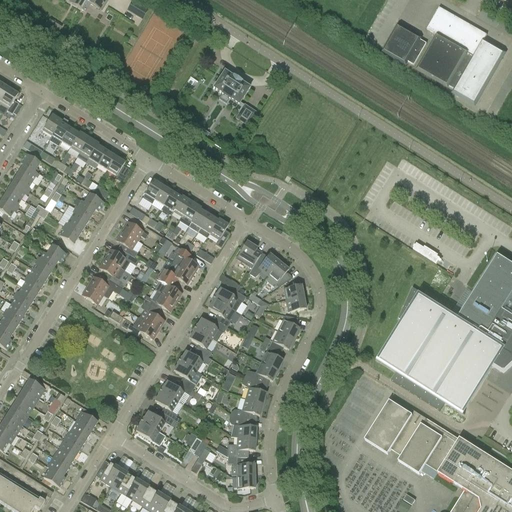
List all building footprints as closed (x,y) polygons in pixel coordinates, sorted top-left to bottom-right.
[(71,0),(69,3),(80,10),(85,13),(90,5),(101,12),(107,1),(106,1),(106,0),(71,0)] [(142,20),(147,12),(132,2),(127,10),(142,20)] [(427,30),(437,36),(473,58),(482,42),(483,42),(487,36),(439,9),(427,30)] [(45,26),(58,33),(62,26),(50,19),(45,26)] [(414,67),(415,64),(427,45),(420,40),(419,40),(398,27),(383,53),(405,65),(407,62),(414,67)] [(473,58),(437,36),(417,70),(447,88),(448,87),(455,91),(473,58)] [(473,58),(455,91),(453,94),(475,106),(505,54),(483,42),(482,42),(473,58)] [(249,90),(249,89),(248,88),(241,83),(240,82),(234,78),(233,77),(233,78),(225,73),(224,72),(223,73),(214,88),(213,89),(214,90),(226,97),(225,98),(229,101),(230,100),(234,103),(231,108),(240,113),(236,119),(247,127),(256,114),(244,106),(244,107),(239,104),(249,90)] [(0,102),(8,90),(0,84),(0,102)] [(19,105),(14,102),(18,95),(8,90),(0,102),(0,105),(8,110),(6,112),(12,116),(19,105)] [(51,137),(48,142),(49,142),(61,123),(52,117),(42,132),(51,137)] [(58,148),(61,143),(70,128),(61,123),(49,142),(58,148)] [(70,149),(80,134),(70,128),(61,143),(70,149)] [(79,154),(76,158),(77,159),(89,140),(80,134),(70,149),(79,154)] [(98,145),(89,140),(77,159),(86,164),(98,145)] [(95,170),(97,166),(98,166),(107,151),(98,145),(86,164),(95,170)] [(107,172),(116,157),(107,151),(98,166),(107,172)] [(36,175),(36,174),(38,171),(36,170),(40,165),(26,156),(20,165),(23,167),(36,175)] [(130,172),(123,167),(126,163),(116,157),(107,172),(116,178),(115,180),(123,185),(130,172)] [(36,175),(23,167),(18,175),(32,184),(35,179),(37,180),(39,176),(36,174),(36,175)] [(32,184),(18,175),(12,184),(28,194),(30,190),(28,189),(32,184)] [(142,200),(151,205),(154,201),(164,186),(154,181),(142,200)] [(28,194),(12,184),(7,192),(21,201),(24,196),(26,197),(28,194)] [(154,201),(163,207),(173,192),(164,186),(154,201)] [(94,193),(97,195),(105,200),(109,194),(97,187),(94,193)] [(21,201),(7,192),(1,201),(17,211),(19,208),(18,207),(21,201)] [(163,207),(161,211),(170,216),(172,212),(173,213),(182,198),(173,192),(163,207)] [(82,203),(95,212),(98,213),(103,204),(89,196),(86,201),(84,200),(82,203)] [(173,213),(181,218),(182,219),(191,204),(182,198),(173,213)] [(82,203),(76,199),(73,205),(76,207),(74,210),(90,220),(95,212),(82,203)] [(17,211),(1,201),(0,203),(0,212),(10,219),(13,213),(15,214),(17,211)] [(181,218),(179,222),(188,228),(200,209),(191,204),(182,219),(181,218)] [(209,215),(200,209),(188,228),(198,234),(209,215)] [(30,219),(34,221),(37,216),(39,217),(41,214),(35,210),(30,219)] [(90,220),(74,210),(72,214),(74,215),(70,220),(84,229),(90,220)] [(206,239),(209,235),(209,236),(219,221),(209,215),(198,234),(206,239)] [(84,229),(70,220),(67,225),(65,224),(63,228),(79,237),(84,229)] [(219,221),(209,236),(219,242),(216,247),(221,250),(230,235),(225,232),(228,227),(219,221)] [(147,236),(127,224),(121,233),(137,243),(140,237),(145,240),(147,236)] [(79,237),(63,228),(61,231),(63,232),(59,238),(73,246),(79,237)] [(116,242),(131,252),(137,243),(121,233),(116,242)] [(158,255),(163,258),(171,245),(166,242),(162,247),(161,249),(158,255)] [(260,256),(255,253),(257,249),(247,243),(245,246),(242,245),(238,251),(241,252),(237,259),(249,266),(248,268),(251,270),(262,255),(261,254),(260,256)] [(161,249),(157,246),(153,253),(157,255),(158,255),(161,249)] [(44,255),(57,263),(60,265),(66,256),(52,247),(48,253),(47,252),(45,255),(44,255)] [(185,260),(188,256),(178,249),(174,255),(177,256),(172,264),(193,277),(198,268),(185,260)] [(125,254),(122,259),(110,251),(104,260),(124,272),(129,263),(135,267),(138,262),(125,254)] [(214,260),(203,253),(200,251),(196,257),(210,266),(214,260)] [(36,262),(52,272),(57,263),(44,255),(45,255),(43,254),(40,260),(38,259),(36,262)] [(251,270),(248,275),(254,279),(261,272),(267,277),(279,263),(270,255),(267,258),(264,256),(262,255),(251,270)] [(457,317),(488,337),(510,303),(511,299),(511,264),(496,255),(457,317)] [(125,284),(119,280),(124,272),(104,260),(99,269),(110,276),(107,281),(122,290),(125,284)] [(32,272),(47,280),(52,272),(36,262),(34,265),(36,266),(32,272)] [(267,283),(273,288),(276,285),(288,271),(279,263),(267,277),(268,278),(267,280),(266,281),(267,283)] [(167,272),(162,269),(159,275),(170,282),(173,278),(187,286),(193,277),(172,264),(167,272)] [(141,281),(145,284),(153,272),(149,269),(141,281)] [(25,279),(41,289),(47,280),(32,272),(29,277),(27,276),(25,279)] [(155,281),(159,283),(154,291),(160,295),(176,305),(181,296),(168,287),(170,282),(159,275),(155,281)] [(22,289),(36,298),(41,289),(25,279),(23,282),(25,283),(22,289)] [(112,292),(118,296),(122,290),(107,281),(104,285),(93,279),(87,288),(103,297),(108,300),(112,292)] [(235,292),(237,293),(239,289),(240,288),(230,281),(227,287),(235,292)] [(283,290),(285,302),(304,298),(301,287),(283,290)] [(103,297),(87,288),(82,297),(97,307),(103,297)] [(511,304),(510,303),(488,337),(457,317),(412,288),(408,302),(398,319),(404,322),(380,361),(378,360),(377,360),(397,373),(391,381),(418,399),(440,412),(446,404),(464,415),(465,414),(463,413),(492,366),(500,371),(503,369),(504,370),(505,370),(506,370),(507,370),(509,368),(509,366),(508,365),(510,363),(511,364),(511,304)] [(15,296),(30,306),(36,298),(22,289),(18,294),(17,293),(15,296)] [(241,303),(242,304),(246,299),(242,296),(237,293),(235,292),(232,297),(220,290),(214,300),(235,313),(241,303)] [(155,303),(146,297),(142,303),(144,304),(154,310),(157,306),(170,314),(176,305),(160,295),(155,303)] [(11,306),(25,315),(30,306),(15,296),(13,300),(14,301),(11,306)] [(256,305),(259,300),(253,297),(250,301),(256,305)] [(288,314),(306,310),(304,298),(285,302),(288,314)] [(208,310),(219,317),(216,322),(227,329),(230,324),(229,323),(235,313),(214,300),(208,310)] [(140,309),(148,314),(143,322),(138,318),(137,319),(158,332),(164,323),(151,315),(154,310),(144,304),(140,309)] [(4,314),(20,324),(25,315),(11,306),(8,311),(6,310),(4,314)] [(254,315),(248,311),(245,317),(251,321),(254,315)] [(119,326),(123,319),(112,313),(109,319),(119,326)] [(0,323),(14,332),(20,324),(4,314),(2,317),(3,318),(0,323)] [(285,318),(283,322),(277,332),(294,341),(299,330),(292,327),(295,320),(297,321),(298,320),(285,318)] [(132,328),(137,331),(137,332),(153,341),(158,332),(137,319),(132,328)] [(195,330),(212,341),(218,331),(223,334),(227,329),(216,322),(213,327),(201,320),(195,330)] [(126,331),(130,324),(125,321),(121,327),(126,331)] [(0,335),(9,341),(14,332),(0,323),(0,335)] [(189,340),(200,347),(197,353),(200,355),(201,355),(208,359),(211,354),(206,350),(212,341),(195,330),(189,340)] [(250,332),(247,337),(253,340),(255,335),(250,332)] [(294,341),(277,332),(272,343),(288,351),(294,341)] [(0,335),(0,347),(6,352),(12,342),(9,341),(0,335)] [(250,345),(253,340),(247,337),(244,342),(250,345)] [(196,373),(202,363),(208,367),(211,361),(208,359),(201,355),(200,355),(197,360),(186,353),(179,362),(196,373)] [(283,362),(266,353),(261,364),(277,372),(283,362)] [(195,386),(196,386),(202,376),(196,373),(179,362),(173,372),(185,380),(182,385),(192,391),(195,386)] [(277,372),(261,364),(256,374),(246,372),(244,379),(255,383),(258,376),(272,383),(277,372)] [(245,401),(263,406),(266,395),(252,390),(255,383),(244,379),(243,379),(238,377),(238,378),(241,385),(248,390),(245,401)] [(45,391),(47,387),(38,381),(36,385),(29,381),(23,390),(39,400),(45,391)] [(225,382),(221,389),(227,392),(231,385),(225,382)] [(177,403),(182,406),(188,396),(189,397),(192,391),(182,385),(178,390),(167,383),(160,393),(177,403)] [(39,400),(23,390),(17,399),(33,409),(39,400)] [(173,421),(179,413),(174,410),(177,403),(160,393),(154,403),(166,410),(163,415),(173,422),(173,421)] [(33,409),(17,399),(12,409),(28,418),(33,409)] [(263,406),(245,401),(242,411),(234,411),(230,414),(229,417),(232,418),(244,421),(245,413),(259,417),(263,406)] [(511,511),(511,472),(460,439),(459,441),(412,411),(410,415),(390,402),(365,441),(388,456),(391,450),(402,457),(398,462),(420,475),(426,466),(438,474),(465,491),(452,511),(511,511)] [(28,418),(12,409),(6,418),(22,428),(28,418)] [(89,418),(92,415),(84,410),(76,423),(91,433),(97,423),(89,418)] [(158,434),(165,424),(170,427),(170,426),(174,427),(176,423),(173,421),(173,422),(163,415),(159,420),(148,413),(142,423),(158,434)] [(256,429),(243,428),(244,421),(232,418),(229,417),(228,421),(230,425),(236,427),(238,427),(237,439),(255,441),(256,429)] [(22,428),(6,418),(0,427),(16,437),(22,428)] [(70,432),(86,442),(91,433),(76,423),(70,432)] [(159,448),(165,438),(158,434),(142,423),(135,433),(159,448)] [(16,437),(0,427),(0,439),(10,446),(16,437)] [(64,441),(80,451),(86,442),(70,432),(64,441)] [(193,443),(192,435),(184,436),(185,444),(193,443)] [(10,446),(0,439),(0,452),(2,454),(8,445),(10,446)] [(188,452),(193,455),(201,443),(196,439),(188,452)] [(228,446),(227,450),(224,450),(223,457),(227,457),(227,458),(236,459),(247,459),(248,459),(249,452),(255,453),(255,441),(237,439),(237,446),(228,446)] [(58,450),(74,460),(80,451),(64,441),(58,450)] [(199,459),(204,450),(207,446),(201,443),(193,455),(199,459)] [(53,460),(68,469),(74,460),(58,450),(53,460)] [(204,450),(199,459),(196,463),(202,466),(209,454),(204,450)] [(247,466),(247,459),(236,459),(236,466),(236,478),(255,478),(254,466),(247,466)] [(0,468),(43,495),(50,500),(50,499),(53,494),(0,460),(0,468)] [(47,469),(65,480),(63,478),(68,469),(53,460),(47,469)] [(119,467),(117,469),(115,468),(110,465),(109,465),(105,463),(96,478),(100,481),(99,481),(110,488),(122,469),(119,467)] [(226,482),(229,474),(205,464),(202,473),(226,482)] [(65,480),(47,469),(49,470),(43,479),(59,489),(65,480)] [(124,473),(126,471),(122,469),(110,488),(121,495),(131,478),(126,475),(124,473)] [(140,480),(139,483),(136,481),(131,478),(121,495),(132,502),(144,482),(140,480)] [(237,490),(255,490),(255,478),(236,478),(237,490)] [(47,505),(50,500),(43,495),(39,500),(37,503),(0,479),(0,504),(12,511),(32,511),(34,509),(39,511),(44,503),(47,505)] [(145,487),(147,484),(144,482),(132,502),(142,508),(139,511),(153,491),(148,488),(145,487)] [(162,494),(160,496),(158,495),(153,491),(139,511),(147,511),(148,511),(154,511),(165,496),(162,494)] [(412,506),(415,501),(407,495),(404,501),(412,506)] [(96,501),(90,497),(84,496),(80,503),(96,511),(99,506),(96,501)] [(167,500),(168,498),(165,496),(154,511),(169,511),(174,505),(169,502),(167,500)]
